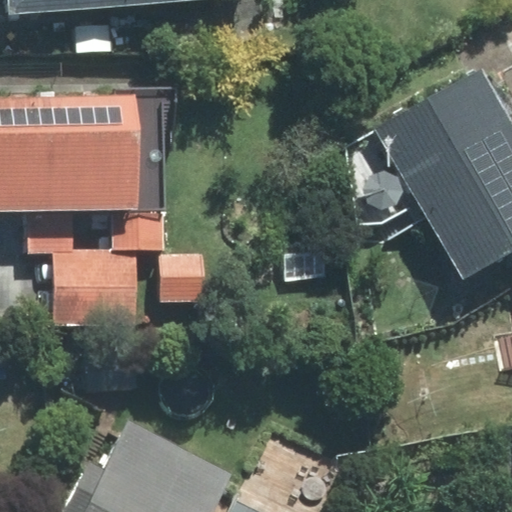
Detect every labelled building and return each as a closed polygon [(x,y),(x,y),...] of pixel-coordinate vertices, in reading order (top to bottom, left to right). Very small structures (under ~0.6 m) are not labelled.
[(0,0),(0,23),(214,9),(213,0),(0,0)] [(465,75),(359,136),(440,289),(511,251),(511,191),(495,160),(507,155),(465,75)] [(113,103),(0,104),(0,220),(114,219),(113,103)] [(65,268),(66,224),(14,223),(13,261),(40,261),(40,326),(84,327),(85,268),(65,268)] [(276,246),(274,286),(322,288),(323,248),(276,246)] [(229,511),(241,491),(193,464),(189,472),(107,425),(78,477),(66,470),(41,511),(229,511)]
